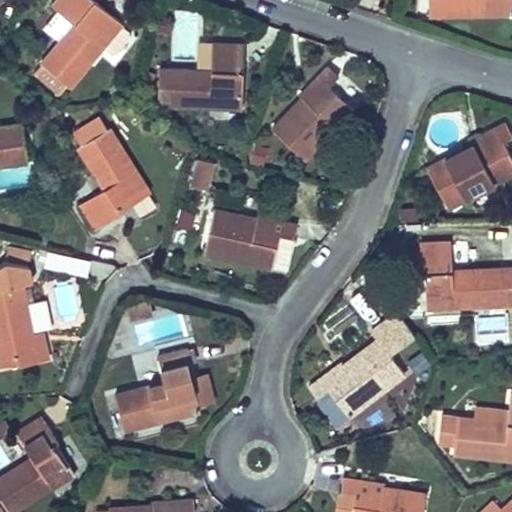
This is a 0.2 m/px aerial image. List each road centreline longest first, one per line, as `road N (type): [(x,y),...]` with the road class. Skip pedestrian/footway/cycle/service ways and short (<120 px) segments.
road 1 (residential): [(258,456),(275,346),(367,212),(421,55)]
road 2 (residential): [(252,0),(421,55)]
